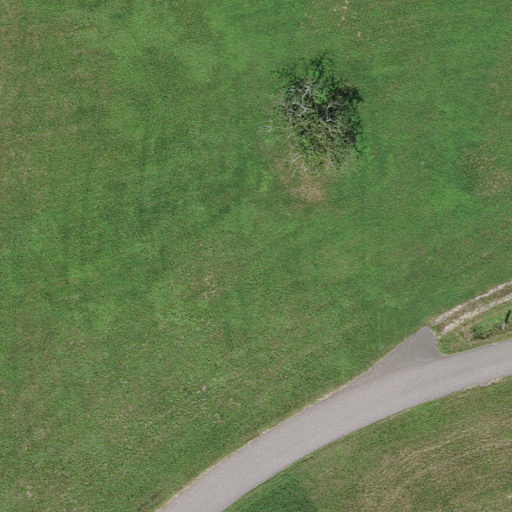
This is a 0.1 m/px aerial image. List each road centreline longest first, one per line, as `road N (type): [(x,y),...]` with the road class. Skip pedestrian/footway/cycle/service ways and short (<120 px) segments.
road 1 (unclassified): [(511,360),(395,393),(303,434),(187,511)]
road 2 (track): [(511,293),(404,359),(395,393)]
